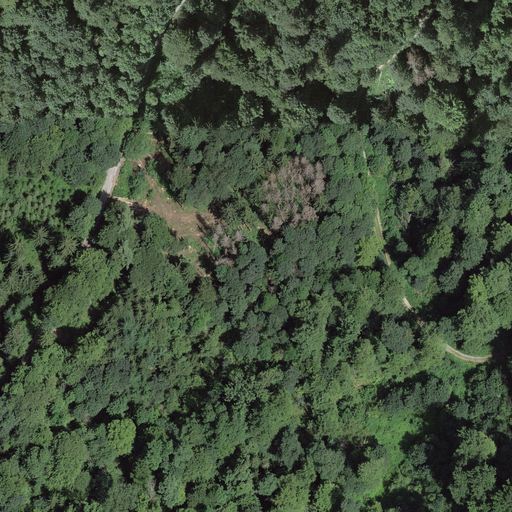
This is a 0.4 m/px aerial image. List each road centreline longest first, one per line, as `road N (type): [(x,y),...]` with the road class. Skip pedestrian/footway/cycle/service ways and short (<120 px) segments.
road 1 (track): [(511,350),(482,360),(444,347),(411,311),(388,264),(357,129),(357,95),(414,37),(426,0)]
road 2 (track): [(0,398),(94,228),(166,17),(184,0)]
